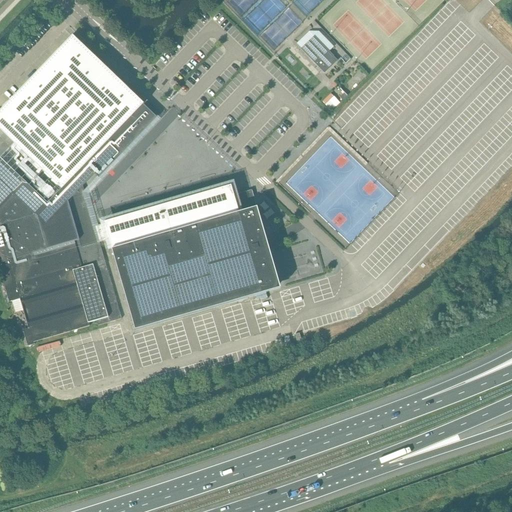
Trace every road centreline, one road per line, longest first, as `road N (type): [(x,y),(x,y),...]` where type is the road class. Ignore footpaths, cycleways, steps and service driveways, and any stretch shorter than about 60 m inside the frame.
road 1 (unclassified): [(365,295),(71,0)]
road 2 (motorway): [(425,407),(124,511)]
road 3 (motorway): [(224,511),(387,457)]
road 4 (motorway): [(387,457),(511,401)]
road 5 (motorway): [(387,457),(511,426)]
